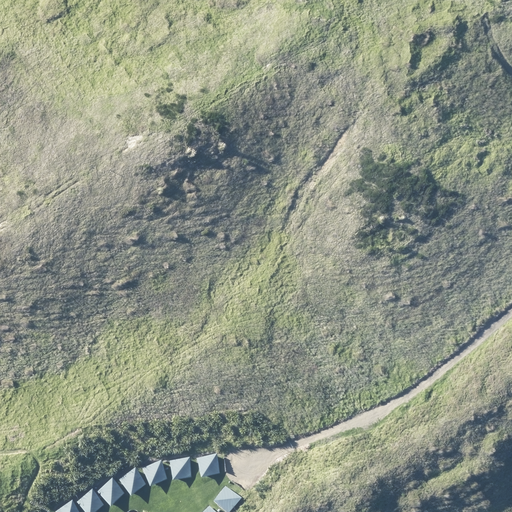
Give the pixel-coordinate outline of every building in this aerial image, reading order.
[(222,475),(219,456),(198,460),(202,479),(222,475)] [(194,479),(193,460),(171,462),(172,481),(194,479)] [(167,482),(161,463),(144,469),(150,487),(167,482)] [(146,487),(138,471),(121,480),(129,496),(146,487)] [(125,497),(115,482),(99,492),(109,507),(125,497)] [(231,511),(241,501),(227,488),(214,502),(225,511),(231,511)] [(97,511),(104,508),(93,493),(78,503),(84,511),(97,511)] [(77,511),(73,503),(57,511),(77,511)]
